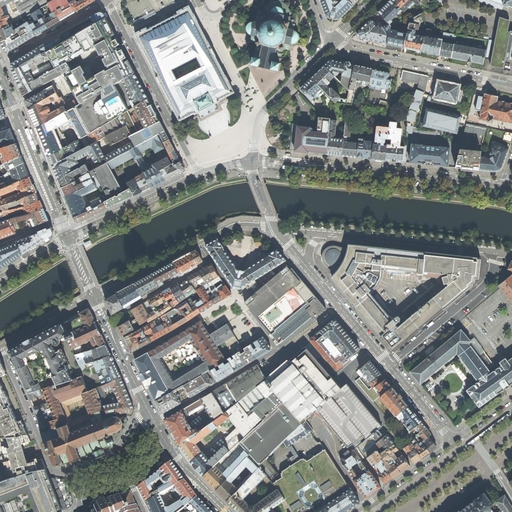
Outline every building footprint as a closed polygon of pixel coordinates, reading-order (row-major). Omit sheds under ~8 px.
[(0,29),(9,25),(7,20),(9,19),(8,18),(10,17),(9,15),(7,16),(7,15),(12,13),(7,4),(13,1),(23,18),(40,9),(48,4),(55,0),(2,0),(0,1),(0,29)] [(53,13),(55,12),(62,8),(63,11),(72,7),(70,3),(68,0),(55,0),(48,4),(53,13)] [(82,0),(80,2),(78,0),(75,0),(70,3),(72,7),(75,12),(86,6),(95,0),(94,0),(82,0)] [(253,56),(251,65),(256,66),(258,66),(258,67),(273,70),(275,70),(279,71),(281,62),(280,62),(281,59),(282,60),(282,58),(281,57),(282,55),(283,55),(283,53),(282,53),(283,50),(284,50),(284,49),(289,50),(290,50),(291,45),(291,44),(293,44),(296,43),(297,43),(297,42),(299,40),(299,39),(299,36),(299,34),(298,32),(296,31),(294,30),(294,29),(295,24),(294,23),(295,23),(295,22),(296,21),(296,19),(296,18),(295,17),(293,16),(292,16),(291,17),(290,15),(291,14),(292,13),(292,12),(291,10),(290,9),(289,9),(288,7),(289,7),(289,6),(289,4),(289,3),(288,2),(287,2),(286,2),(285,2),(284,2),(283,2),(284,1),(284,0),(276,0),(277,0),(275,0),(274,0),(270,0),(270,1),(270,2),(270,3),(268,4),(267,4),(266,4),(265,5),(264,6),(264,7),(264,8),(265,9),(265,10),(263,11),(262,10),(261,10),(260,10),(259,10),(257,11),(257,12),(257,14),(257,15),(256,16),(255,21),(252,21),(250,22),(249,23),(247,25),(246,27),(246,29),(247,31),(248,33),(248,34),(249,35),(252,36),(250,42),(256,43),(256,44),(257,44),(256,47),(255,47),(255,49),(256,49),(255,52),(254,51),(254,53),(255,54),(254,57),(253,56)] [(320,0),(326,16),(330,17),(330,18),(333,18),(336,19),(339,19),(354,5),(348,0),(339,0),(338,1),(338,3),(335,2),(335,0),(320,0)] [(378,13),(389,24),(390,24),(392,21),(391,20),(398,14),(399,14),(402,11),(399,8),(397,10),(396,8),(398,6),(391,0),(390,0),(385,6),(378,13)] [(391,0),(398,6),(399,8),(402,11),(403,12),(408,8),(407,7),(414,1),(418,5),(421,3),(418,0),(391,0)] [(511,0),(476,0),(502,10),(503,6),(508,7),(509,6),(511,6),(511,0)] [(40,9),(45,17),(50,14),(53,13),(48,4),(40,9)] [(175,112),(180,121),(195,113),(195,114),(199,112),(202,117),(210,113),(218,109),(216,103),(220,101),(219,100),(234,93),(229,83),(230,83),(226,76),(216,57),(216,56),(208,40),(207,41),(197,21),(198,21),(194,14),(190,6),(178,12),(179,14),(175,16),(175,15),(151,27),(151,28),(148,30),(147,28),(135,34),(139,42),(139,43),(143,50),(153,69),(159,81),(161,85),(171,104),(171,105),(174,112),(175,112)] [(68,17),(75,12),(72,7),(63,11),(62,8),(55,12),(61,21),(68,17)] [(45,17),(40,9),(23,18),(16,22),(9,25),(0,29),(0,40),(1,42),(11,37),(19,32),(31,25),(34,23),(39,20),(43,18),(45,17)] [(55,24),(61,21),(55,12),(53,13),(50,14),(51,16),(44,20),(49,28),(55,24)] [(96,15),(91,18),(94,24),(106,18),(104,13),(100,12),(96,15)] [(421,52),(424,37),(415,35),(416,31),(418,31),(420,23),(424,20),(423,13),(411,20),(410,21),(408,29),(411,30),(410,34),(407,33),(407,34),(404,48),(413,50),(416,50),(416,51),(421,52)] [(511,30),(510,31),(510,32),(508,31),(510,21),(500,17),(490,66),(503,68),(505,59),(509,59),(511,47),(511,30)] [(43,31),(49,28),(44,20),(43,18),(39,20),(41,22),(35,26),(34,23),(31,25),(37,35),(43,31)] [(57,45),(47,51),(56,68),(76,57),(96,46),(100,55),(102,54),(107,51),(102,42),(115,35),(106,18),(94,24),(91,18),(64,33),(67,39),(57,45)] [(386,44),(387,44),(390,30),(391,26),(390,24),(389,24),(386,27),(382,26),(381,27),(376,25),(375,25),(371,20),(364,27),(358,33),(359,38),(364,39),(364,40),(366,41),(367,39),(381,42),(381,43),(386,44)] [(3,46),(4,51),(8,52),(20,44),(37,35),(31,25),(19,32),(21,35),(19,37),(18,35),(12,38),(11,37),(1,42),(3,46)] [(430,53),(439,55),(442,42),(442,39),(439,38),(439,39),(430,37),(432,30),(426,29),(424,37),(421,52),(430,53)] [(396,46),(404,48),(407,34),(390,30),(387,44),(396,46)] [(64,33),(53,40),(57,45),(67,39),(64,33)] [(78,98),(81,104),(86,101),(107,88),(108,89),(122,81),(135,73),(125,54),(115,35),(102,42),(107,51),(102,54),(104,59),(103,59),(107,67),(108,66),(110,70),(107,71),(106,70),(94,76),(87,64),(82,67),(76,57),(56,68),(40,77),(44,84),(49,82),(64,74),(78,98)] [(46,44),(39,48),(42,54),(47,51),(57,45),(53,40),(46,44)] [(446,57),(452,58),(454,44),(442,42),(439,55),(446,57)] [(471,62),(483,64),(485,56),(486,50),(454,44),(452,58),(467,61),(469,62),(471,62)] [(12,69),(13,71),(43,55),(42,54),(39,48),(25,56),(12,64),(11,67),(12,69)] [(40,77),(56,68),(47,51),(42,54),(43,55),(13,71),(16,79),(18,82),(18,83),(20,88),(20,87),(34,79),(35,80),(40,77)] [(328,62),(324,66),(334,76),(335,76),(336,75),(337,75),(337,74),(338,73),(339,72),(343,73),(342,75),(343,76),(352,78),(355,65),(350,64),(351,64),(350,62),(345,61),(343,62),(331,59),(328,62)] [(349,90),(355,91),(357,80),(362,81),(361,84),(369,86),(373,69),(367,68),(367,67),(364,67),(361,66),(355,65),(352,78),(349,90)] [(327,94),(336,103),(340,98),(340,96),(332,88),(331,88),(330,89),(326,85),(335,76),(334,76),(324,66),(318,72),(312,78),(325,92),(327,94)] [(373,69),(369,86),(374,87),(374,89),(381,90),(380,92),(387,94),(388,90),(389,85),(390,85),(391,79),(389,78),(390,73),(382,71),(379,70),(373,69)] [(420,74),(403,70),(401,79),(418,82),(420,74)] [(122,81),(135,107),(148,99),(142,86),(135,73),(122,81)] [(418,87),(416,91),(423,93),(424,93),(428,76),(421,75),(420,74),(418,82),(418,87)] [(349,90),(352,78),(343,76),(341,83),(349,91),(349,90)] [(33,81),(28,83),(32,90),(38,87),(44,84),(40,77),(35,80),(33,81)] [(319,97),(325,92),(312,78),(306,84),(301,89),(312,100),(314,102),(316,100),(316,99),(319,96),(319,97)] [(76,107),(90,134),(100,128),(121,115),(127,111),(135,107),(122,81),(108,89),(107,88),(86,101),(81,104),(76,107)] [(449,83),(438,81),(434,98),(456,102),(459,103),(460,98),(462,90),(458,89),(459,85),(449,83)] [(22,92),(23,95),(32,90),(28,83),(25,85),(20,88),(22,92)] [(27,104),(29,109),(56,92),(52,85),(25,100),(27,104)] [(355,91),(349,90),(349,91),(347,99),(346,104),(347,104),(352,105),(355,91)] [(423,93),(416,91),(408,114),(407,121),(415,121),(416,112),(423,93)] [(32,117),(37,128),(62,114),(64,113),(76,107),(81,104),(78,98),(66,105),(61,97),(60,98),(56,92),(29,109),(32,117)] [(484,97),(478,96),(475,110),(481,111),(480,114),(481,115),(479,120),(488,121),(488,122),(492,123),(493,120),(511,123),(511,103),(497,100),(498,97),(484,94),(484,97)] [(144,124),(146,128),(160,121),(154,110),(148,99),(135,107),(138,112),(144,124)] [(380,100),(379,107),(390,108),(391,103),(380,100)] [(90,134),(76,107),(64,113),(62,114),(37,128),(42,140),(49,156),(69,145),(62,132),(75,125),(82,138),(90,134)] [(461,116),(426,108),(422,126),(445,131),(457,134),(461,116)] [(131,135),(146,128),(144,124),(142,125),(136,128),(130,117),(127,111),(121,115),(126,124),(131,135)] [(138,112),(130,117),(136,128),(142,125),(144,124),(138,112)] [(100,128),(105,137),(110,146),(131,136),(131,135),(126,124),(121,115),(100,128)] [(336,117),(331,116),(331,118),(327,154),(334,155),(342,156),(343,141),(344,139),(332,138),(332,136),(334,136),(335,135),(337,120),(336,120),(336,117)] [(295,150),(295,151),(310,152),(327,154),(331,118),(323,118),(319,117),(318,132),(313,131),(313,129),(313,128),(312,128),(311,128),(308,127),(298,126),(298,124),(294,124),(291,149),(295,150)] [(135,145),(136,146),(137,146),(150,139),(157,135),(160,134),(165,131),(162,126),(160,121),(146,128),(131,135),(131,136),(135,145)] [(394,161),(403,162),(404,147),(400,146),(402,129),(396,129),(397,123),(390,122),(389,128),(388,139),(391,140),(391,144),(387,144),(387,145),(386,160),(394,161)] [(467,123),(464,132),(484,136),(487,128),(467,123)] [(378,159),(386,160),(387,145),(384,145),(384,143),(385,143),(386,139),(388,139),(389,128),(378,127),(377,127),(376,141),(377,142),(378,142),(378,144),(373,143),(372,159),(378,159)] [(82,138),(81,139),(84,144),(86,148),(97,142),(105,137),(100,128),(90,134),(82,138)] [(0,148),(5,147),(5,146),(8,145),(8,146),(16,143),(11,129),(0,132),(0,148)] [(167,135),(165,131),(160,134),(164,142),(169,139),(167,135)] [(511,143),(511,139),(511,133),(506,132),(502,140),(511,143)] [(137,146),(141,153),(152,147),(156,153),(164,149),(164,148),(157,135),(150,139),(137,146)] [(364,158),(372,159),(373,143),(374,142),(365,141),(365,139),(359,138),(358,143),(357,157),(364,158)] [(79,146),(84,144),(81,139),(76,141),(69,145),(49,156),(50,160),(52,165),(65,158),(64,154),(68,152),(70,156),(81,150),(79,146)] [(172,145),(169,139),(164,142),(169,153),(175,150),(172,145)] [(349,156),(357,157),(358,143),(347,141),(343,141),(342,156),(349,156)] [(132,148),(136,146),(135,145),(133,146),(131,143),(129,144),(128,143),(124,146),(124,147),(116,151),(115,150),(104,156),(97,142),(86,148),(81,150),(70,156),(65,158),(52,165),(55,171),(58,179),(73,171),(70,167),(79,163),(77,160),(79,159),(80,159),(91,153),(98,167),(108,162),(133,149),(132,148)] [(18,147),(16,143),(8,146),(8,145),(5,146),(5,147),(0,148),(0,164),(0,165),(21,156),(18,147)] [(489,158),(481,157),(479,170),(490,171),(496,172),(497,171),(498,171),(499,171),(500,170),(501,169),(501,168),(502,168),(505,159),(509,148),(494,143),(490,154),(492,155),(492,156),(489,158)] [(434,165),(448,166),(449,159),(450,155),(449,155),(450,148),(446,148),(446,147),(440,147),(422,146),(422,145),(416,144),(416,145),(412,145),(411,151),(410,155),(411,155),(410,162),(423,164),(428,165),(434,165)] [(141,153),(137,146),(136,146),(132,148),(133,149),(108,162),(111,169),(134,157),(142,171),(147,168),(141,158),(143,157),(141,153)] [(167,154),(164,149),(156,153),(152,147),(141,153),(143,157),(141,158),(147,168),(150,166),(148,164),(167,154)] [(468,169),(479,170),(481,157),(481,151),(460,149),(456,167),(468,169)] [(176,153),(175,150),(169,153),(173,161),(178,157),(176,153)] [(23,160),(21,156),(0,165),(1,168),(6,166),(7,168),(9,170),(24,163),(23,160)] [(147,168),(142,171),(144,174),(147,179),(148,182),(151,188),(159,184),(166,181),(160,171),(172,164),(168,157),(150,166),(147,168)] [(183,165),(180,161),(175,164),(174,163),(172,164),(160,171),(166,181),(175,176),(183,172),(184,169),(183,165)] [(106,192),(109,200),(124,192),(119,183),(111,169),(108,162),(98,167),(93,170),(90,172),(93,178),(97,176),(99,179),(94,181),(97,189),(102,187),(106,192)] [(27,171),(24,163),(9,170),(7,173),(6,174),(3,176),(2,176),(0,176),(0,189),(14,183),(16,183),(30,177),(27,171)] [(60,183),(62,187),(76,181),(74,176),(82,172),(84,175),(90,172),(86,166),(86,164),(73,171),(58,179),(60,183)] [(78,179),(76,181),(62,187),(63,191),(66,196),(86,187),(94,181),(93,178),(90,172),(84,175),(78,179)] [(147,190),(151,188),(148,182),(146,183),(145,182),(147,179),(144,174),(136,178),(140,185),(141,187),(143,192),(147,190)] [(14,183),(0,189),(0,195),(0,196),(0,195),(1,197),(15,192),(13,188),(16,187),(18,191),(33,185),(31,181),(30,177),(16,183),(14,183)] [(140,193),(143,192),(141,187),(138,189),(137,187),(140,185),(136,178),(127,182),(130,188),(135,196),(140,193)] [(126,179),(119,183),(124,192),(130,188),(127,182),(126,179)] [(90,210),(106,201),(109,200),(106,192),(102,194),(101,194),(100,195),(100,196),(100,197),(86,204),(83,195),(97,189),(94,181),(86,187),(66,196),(70,206),(74,217),(90,210)] [(34,185),(33,185),(18,191),(19,193),(5,198),(6,199),(2,201),(1,198),(0,198),(0,201),(2,205),(22,199),(36,193),(37,192),(35,189),(34,185)] [(122,202),(135,196),(130,188),(124,192),(109,200),(106,201),(109,208),(122,202)] [(38,198),(36,193),(22,199),(2,205),(0,201),(0,208),(1,208),(2,212),(9,210),(8,207),(23,202),(25,206),(39,200),(38,198)] [(40,200),(39,200),(25,206),(15,209),(9,210),(2,212),(0,212),(0,220),(1,220),(0,218),(0,216),(25,210),(26,211),(27,211),(28,214),(43,208),(42,205),(40,200)] [(76,221),(79,222),(93,216),(109,208),(106,201),(90,210),(74,217),(76,221)] [(15,217),(10,219),(12,223),(17,221),(23,220),(28,219),(29,221),(31,221),(34,226),(42,223),(48,221),(48,220),(47,216),(43,208),(28,214),(15,217)] [(12,223),(10,219),(0,222),(0,239),(6,237),(16,233),(12,223)] [(40,232),(32,235),(33,237),(42,235),(45,240),(50,237),(53,235),(54,232),(52,227),(40,232)] [(32,235),(17,241),(23,254),(30,250),(44,241),(45,240),(42,235),(33,237),(32,235)] [(268,271),(272,269),(285,260),(277,249),(269,255),(244,271),(237,269),(222,247),(223,247),(220,243),(217,239),(206,245),(224,273),(234,287),(240,288),(246,284),(253,281),(268,271)] [(17,241),(0,247),(0,264),(2,268),(13,261),(14,260),(23,254),(17,241)] [(425,253),(350,244),(349,246),(348,250),(335,246),(332,247),(328,249),(326,251),(324,254),(323,257),(324,261),(326,264),(333,271),(336,273),(332,277),(351,300),(381,336),(393,350),(444,307),(475,282),(477,259),(425,253)] [(194,252),(190,253),(197,264),(203,261),(196,250),(194,252)] [(183,257),(174,262),(181,274),(191,268),(197,264),(190,253),(183,257)] [(163,268),(152,274),(159,287),(164,284),(162,281),(168,277),(174,275),(175,277),(181,274),(174,262),(163,268)] [(207,266),(214,279),(219,276),(211,264),(209,265),(207,266)] [(210,281),(214,279),(207,266),(197,272),(188,277),(189,279),(195,290),(196,290),(203,286),(210,281)] [(287,266),(277,274),(273,277),(259,289),(253,294),(244,302),(280,344),(303,325),(312,317),(314,319),(315,319),(326,309),(318,299),(293,269),(292,268),(290,269),(287,266)] [(277,274),(272,269),(268,271),(273,277),(277,274)] [(144,278),(134,283),(142,297),(151,292),(159,287),(152,274),(144,278)] [(500,288),(511,302),(511,274),(498,285),(500,288)] [(221,279),(219,276),(214,279),(210,281),(212,285),(221,279)] [(195,290),(189,279),(184,281),(179,285),(186,297),(189,296),(196,291),(195,290)] [(210,281),(203,286),(207,294),(211,291),(214,288),(212,285),(210,281)] [(259,289),(253,281),(246,284),(250,289),(253,294),(259,289)] [(125,288),(116,293),(124,307),(133,302),(142,297),(134,283),(125,288)] [(186,297),(179,285),(178,283),(175,285),(170,287),(175,294),(176,297),(179,302),(185,298),(186,297)] [(223,283),(215,289),(216,292),(217,291),(222,298),(223,299),(231,294),(227,288),(223,283)] [(207,294),(203,286),(196,290),(200,296),(201,295),(203,297),(200,299),(202,302),(199,303),(196,300),(193,302),(189,296),(186,297),(185,298),(187,300),(192,308),(196,305),(200,312),(208,307),(213,303),(209,296),(207,294)] [(175,304),(179,302),(176,297),(175,294),(170,287),(166,289),(162,291),(171,307),(175,304)] [(215,289),(214,288),(211,291),(213,294),(209,296),(213,303),(217,301),(222,298),(217,291),(216,292),(215,289)] [(171,307),(162,291),(159,293),(155,295),(160,304),(165,301),(167,305),(162,308),(165,312),(171,307)] [(109,307),(112,314),(124,307),(116,293),(112,295),(105,299),(109,307)] [(160,304),(155,295),(151,298),(149,300),(153,307),(155,311),(158,316),(165,312),(162,308),(160,309),(159,307),(157,308),(156,306),(160,304)] [(137,318),(141,324),(147,320),(148,321),(158,316),(155,311),(153,307),(149,300),(132,309),(135,314),(137,318)] [(187,300),(185,302),(184,301),(180,303),(181,304),(177,307),(182,314),(184,314),(188,320),(194,316),(200,312),(196,305),(192,308),(187,300)] [(180,316),(182,314),(177,307),(166,314),(169,319),(173,317),(172,315),(178,312),(180,316)] [(88,309),(62,323),(68,334),(66,336),(66,337),(67,338),(75,335),(73,332),(96,322),(90,310),(89,309),(88,309)] [(166,314),(149,324),(153,332),(154,333),(152,334),(149,336),(152,341),(163,335),(171,330),(167,324),(171,322),(170,321),(169,319),(166,314)] [(184,314),(182,314),(180,316),(170,321),(171,322),(167,324),(171,330),(179,325),(188,320),(184,314)] [(141,324),(137,318),(131,322),(134,329),(141,325),(141,324)] [(123,335),(134,329),(131,322),(130,320),(118,327),(121,331),(123,335)] [(142,373),(141,373),(145,381),(148,387),(155,401),(211,369),(215,367),(219,365),(224,362),(224,361),(226,360),(217,346),(224,342),(234,335),(226,324),(209,334),(201,320),(145,354),(135,359),(135,360),(142,373)] [(349,335),(336,321),(333,320),(310,339),(336,370),(346,362),(349,360),(348,358),(360,348),(349,335)] [(28,393),(72,380),(67,369),(68,369),(66,365),(65,365),(64,362),(67,360),(65,355),(62,349),(64,348),(60,340),(66,337),(66,336),(68,334),(62,323),(62,322),(47,330),(40,334),(36,336),(35,336),(32,338),(20,345),(16,347),(8,351),(14,363),(23,381),(28,393)] [(75,335),(67,338),(72,349),(75,354),(92,350),(106,344),(103,338),(99,328),(96,322),(73,332),(75,335)] [(146,325),(142,327),(146,335),(148,334),(151,333),(152,334),(154,333),(153,332),(149,324),(146,325)] [(126,341),(128,346),(139,340),(137,337),(141,335),(142,338),(147,336),(146,335),(142,327),(132,333),(124,337),(126,341)] [(511,382),(511,357),(507,361),(505,358),(500,362),(494,366),(496,369),(491,373),(489,371),(490,371),(488,368),(494,364),(484,350),(477,355),(471,346),(476,342),(474,339),(472,341),(462,329),(411,372),(421,384),(459,352),(461,354),(459,355),(477,380),(478,379),(479,381),(467,390),(473,398),(473,399),(473,400),(474,399),(479,407),(504,389),(505,388),(505,387),(506,387),(508,385),(508,386),(510,385),(510,384),(511,382)] [(130,349),(131,352),(141,347),(152,341),(149,336),(148,334),(146,335),(147,336),(142,338),(139,340),(128,346),(130,349)] [(243,349),(234,335),(224,342),(233,355),(237,353),(240,351),(243,349)] [(271,347),(263,337),(254,342),(257,347),(254,349),(251,344),(248,346),(256,358),(265,353),(270,350),(271,347)] [(317,358),(319,356),(309,343),(306,345),(317,358)] [(105,357),(111,355),(106,344),(92,350),(75,354),(80,366),(85,364),(93,362),(90,354),(93,353),(95,358),(104,355),(105,357)] [(238,427),(244,437),(239,442),(251,453),(258,461),(255,464),(258,467),(266,459),(283,441),(291,433),(294,432),(301,425),(306,421),(306,420),(307,418),(316,409),(341,388),(339,385),(335,381),(305,346),(288,360),(288,359),(266,377),(258,365),(226,383),(220,387),(213,392),(225,412),(226,412),(230,417),(238,427)] [(251,362),(256,358),(248,346),(244,348),(246,351),(241,354),(240,351),(237,353),(244,366),(251,362)] [(240,368),(244,366),(237,353),(233,355),(235,358),(232,360),(230,357),(228,359),(229,362),(235,371),(240,368)] [(103,385),(121,378),(116,366),(111,355),(105,357),(95,361),(93,362),(85,364),(87,368),(95,365),(103,385)] [(381,374),(376,367),(370,361),(356,372),(361,376),(361,377),(363,375),(363,376),(365,378),(366,378),(367,377),(365,379),(366,379),(369,383),(381,374)] [(226,376),(235,371),(229,362),(225,364),(224,362),(219,365),(221,368),(217,370),(215,367),(211,369),(213,373),(218,381),(226,376)] [(159,407),(162,413),(181,403),(177,395),(178,394),(178,395),(179,395),(181,395),(181,393),(200,382),(204,389),(208,387),(213,384),(208,376),(210,375),(213,373),(211,369),(155,401),(159,407)] [(208,376),(213,384),(218,381),(213,373),(210,375),(208,376)] [(373,388),(375,386),(378,384),(385,379),(383,376),(381,374),(369,383),(372,387),(373,388)] [(48,402),(54,417),(55,419),(65,416),(59,402),(82,393),(88,391),(85,383),(83,376),(72,380),(28,393),(31,400),(45,395),(47,398),(48,402)] [(106,412),(107,412),(107,414),(108,414),(108,415),(135,410),(132,403),(124,384),(121,378),(103,385),(99,386),(96,388),(104,408),(106,413),(106,412)] [(378,393),(373,388),(372,387),(369,390),(359,378),(356,381),(373,402),(380,396),(378,393)] [(378,393),(380,396),(385,392),(392,387),(389,383),(385,379),(378,384),(375,386),(377,389),(378,390),(379,391),(378,393)] [(356,447),(359,445),(378,429),(381,427),(382,425),(376,418),(374,416),(372,414),(370,412),(371,412),(369,411),(369,410),(367,409),(367,408),(366,407),(366,406),(364,405),(362,403),(363,403),(361,401),(359,399),(358,397),(356,395),(354,393),(353,391),(351,389),(350,388),(347,384),(344,386),(343,385),(341,387),(342,387),(341,388),(316,409),(321,416),(324,419),(326,421),(327,422),(327,423),(329,424),(329,425),(331,426),(331,427),(332,428),(334,430),(336,432),(337,434),(339,436),(341,438),(340,438),(342,440),(344,442),(346,444),(345,444),(347,446),(348,447),(353,443),(356,447)] [(391,409),(396,415),(401,411),(408,406),(398,395),(392,387),(385,392),(380,396),(391,409)] [(90,415),(104,408),(96,388),(93,389),(88,391),(82,393),(90,415)] [(0,438),(28,435),(21,420),(18,421),(13,411),(4,391),(0,392),(0,438)] [(213,421),(225,412),(213,392),(207,395),(201,398),(205,405),(211,415),(213,421)] [(205,405),(201,398),(183,409),(181,410),(185,417),(205,405)] [(45,420),(54,417),(48,402),(34,407),(37,415),(43,428),(47,426),(45,420)] [(414,427),(421,422),(416,416),(411,410),(408,406),(401,411),(396,415),(399,418),(400,419),(403,416),(405,419),(405,420),(406,422),(408,422),(410,425),(407,427),(410,430),(414,427)] [(180,446),(198,433),(196,428),(192,430),(191,429),(192,428),(189,425),(185,417),(181,410),(165,419),(172,432),(174,437),(179,445),(180,446)] [(230,417),(226,412),(225,412),(213,421),(198,433),(180,446),(184,452),(191,463),(197,469),(201,474),(203,476),(215,465),(239,442),(244,437),(238,427),(227,437),(225,437),(225,441),(227,441),(227,442),(214,455),(211,459),(209,459),(205,455),(202,452),(196,443),(230,417)] [(71,461),(72,464),(77,463),(82,460),(81,457),(86,455),(87,457),(89,457),(88,455),(93,453),(95,459),(106,455),(104,451),(104,450),(104,449),(108,447),(109,445),(110,445),(111,445),(112,444),(113,444),(114,442),(113,440),(113,439),(113,440),(111,439),(111,438),(110,438),(110,439),(109,439),(108,439),(108,440),(106,441),(104,437),(106,435),(107,436),(108,437),(109,436),(109,437),(110,437),(110,436),(109,434),(113,432),(114,435),(115,434),(115,432),(118,431),(119,433),(120,432),(119,430),(122,428),(124,429),(124,428),(122,427),(123,424),(126,423),(128,421),(128,420),(127,418),(127,417),(126,417),(123,417),(121,418),(118,416),(116,416),(113,416),(109,417),(108,418),(104,419),(102,414),(92,418),(91,419),(83,422),(83,421),(81,421),(82,422),(76,424),(75,424),(75,425),(70,427),(68,423),(66,416),(55,420),(55,419),(49,421),(48,421),(47,422),(49,423),(50,427),(50,428),(51,429),(47,431),(46,431),(42,433),(41,432),(40,433),(41,434),(44,441),(43,441),(48,453),(52,464),(56,466),(61,464),(61,465),(63,466),(64,464),(71,461)] [(196,428),(198,433),(213,421),(211,415),(195,427),(196,428)] [(283,441),(287,446),(298,440),(306,435),(306,434),(313,429),(306,421),(301,425),(294,432),(291,433),(283,441)] [(418,430),(420,432),(426,427),(423,424),(421,422),(414,427),(417,431),(418,430)] [(416,436),(422,442),(428,437),(431,435),(428,431),(426,427),(420,432),(418,434),(415,435),(416,436)] [(362,450),(363,451),(382,434),(378,429),(359,445),(363,450),(362,450)] [(366,451),(374,445),(378,441),(387,434),(384,431),(382,434),(363,451),(364,453),(366,451)] [(382,445),(386,450),(395,444),(391,439),(387,434),(378,441),(374,445),(377,449),(378,448),(382,445)] [(37,470),(46,468),(42,458),(24,464),(24,462),(20,448),(18,445),(31,441),(28,435),(0,438),(0,466),(4,480),(18,475),(37,470)] [(416,436),(413,440),(416,443),(417,442),(421,447),(424,444),(422,442),(416,436)] [(428,437),(422,442),(424,444),(430,452),(433,449),(436,447),(433,444),(434,444),(430,438),(429,439),(428,437)] [(247,457),(251,453),(239,442),(215,465),(203,476),(209,482),(216,489),(228,478),(233,471),(247,456),(247,457)] [(344,511),(360,502),(325,448),(325,449),(320,442),(319,442),(318,442),(318,443),(320,444),(322,448),(319,450),(320,451),(307,460),(306,459),(307,452),(304,452),(303,458),(302,458),(282,470),(281,475),(282,477),(273,483),(278,489),(285,498),(283,499),(291,511),(344,511)] [(403,448),(407,453),(414,448),(415,447),(414,445),(412,442),(403,448)] [(289,457),(291,460),(298,456),(291,444),(288,446),(293,455),(289,457)] [(395,444),(386,450),(389,454),(394,462),(401,472),(406,468),(410,465),(403,455),(398,458),(395,453),(394,453),(393,454),(392,453),(398,449),(395,444)] [(421,447),(416,450),(421,458),(426,454),(430,452),(424,444),(421,447)] [(377,449),(374,445),(366,451),(369,456),(376,450),(377,449)] [(370,461),(373,465),(382,459),(387,467),(393,477),(396,475),(401,472),(394,462),(389,454),(386,450),(379,455),(377,452),(379,450),(378,448),(377,449),(376,450),(369,456),(367,457),(370,461)] [(407,453),(414,463),(418,460),(421,458),(416,450),(414,448),(407,453)] [(358,462),(361,459),(354,450),(340,460),(343,464),(346,469),(351,466),(358,462)] [(233,471),(228,478),(216,489),(222,495),(228,500),(259,468),(258,467),(255,464),(247,457),(247,456),(233,471)] [(258,467),(259,468),(228,500),(239,511),(272,511),(273,511),(271,508),(283,499),(285,498),(278,489),(254,506),(253,505),(251,505),(250,506),(243,498),(266,475),(270,480),(277,474),(278,474),(278,473),(266,459),(258,467)] [(364,464),(361,459),(358,462),(364,473),(358,477),(351,466),(346,469),(354,480),(367,497),(372,493),(381,487),(364,464)] [(373,465),(385,483),(388,481),(393,477),(387,467),(382,459),(373,465)] [(165,483),(166,486),(169,489),(174,487),(183,481),(177,473),(170,463),(157,472),(161,477),(162,479),(162,480),(162,481),(162,482),(162,483),(163,483),(164,483),(165,483)] [(0,494),(31,482),(41,511),(61,511),(63,511),(54,489),(46,468),(37,470),(18,475),(4,480),(0,480),(0,494)] [(158,496),(169,489),(166,486),(156,493),(152,484),(161,477),(157,472),(152,476),(138,488),(145,503),(158,496)] [(181,499),(187,506),(196,498),(189,489),(183,481),(174,487),(175,489),(174,490),(181,499)] [(41,511),(31,482),(0,494),(0,511),(41,511)] [(96,503),(97,507),(99,511),(117,511),(119,511),(133,506),(131,502),(129,503),(128,501),(132,500),(129,492),(127,493),(108,500),(108,499),(107,499),(108,500),(104,501),(104,500),(104,501),(104,500),(99,502),(96,503)] [(486,511),(485,510),(489,507),(493,504),(484,492),(473,500),(459,511),(459,510),(456,511),(486,511)] [(511,511),(511,506),(505,494),(495,501),(501,509),(497,511),(493,511),(489,507),(485,510),(486,511),(511,511)] [(165,511),(165,509),(158,496),(145,503),(149,511),(165,511)] [(209,511),(196,498),(187,506),(179,511),(209,511)] [(165,509),(165,511),(179,511),(187,506),(181,499),(180,502),(168,509),(165,509)]
